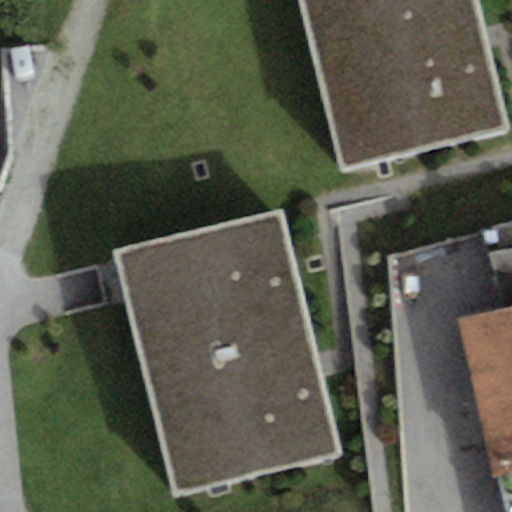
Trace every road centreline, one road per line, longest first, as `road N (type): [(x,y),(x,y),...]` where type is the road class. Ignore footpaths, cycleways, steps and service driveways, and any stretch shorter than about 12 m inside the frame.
road 1 (residential): [(90,0),(2,249),(0,289)]
road 2 (unknown): [(444,511),(418,328)]
